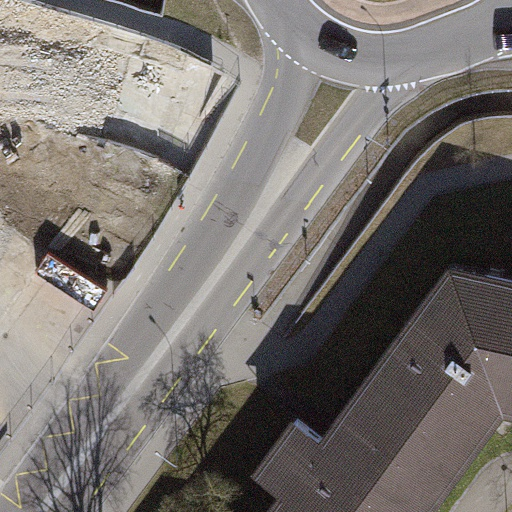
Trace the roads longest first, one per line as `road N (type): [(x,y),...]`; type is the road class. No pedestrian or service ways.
road 1 (tertiary): [(212,285),(375,106),(434,54)]
road 2 (tertiary): [(301,9),(280,112),(212,285)]
road 3 (tertiary): [(42,511),(212,285)]
road 4 (secondary): [(301,9),(360,54),(397,62),(434,54)]
